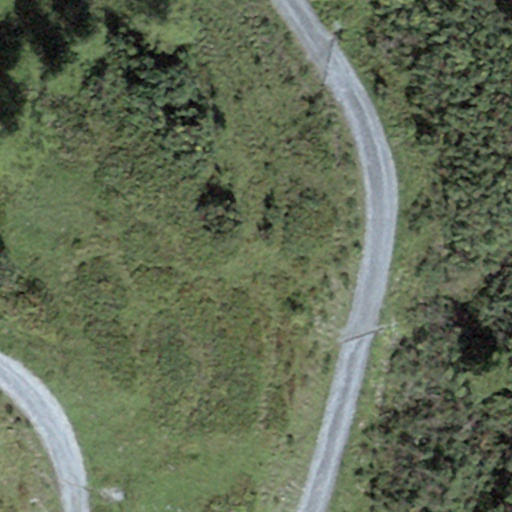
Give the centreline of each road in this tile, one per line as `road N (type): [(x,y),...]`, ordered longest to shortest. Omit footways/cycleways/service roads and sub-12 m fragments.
road 1 (track): [(308,511),(380,243),(380,192),(375,155),(349,92),(288,0)]
road 2 (track): [(0,377),(24,391),(61,444),(76,511)]
